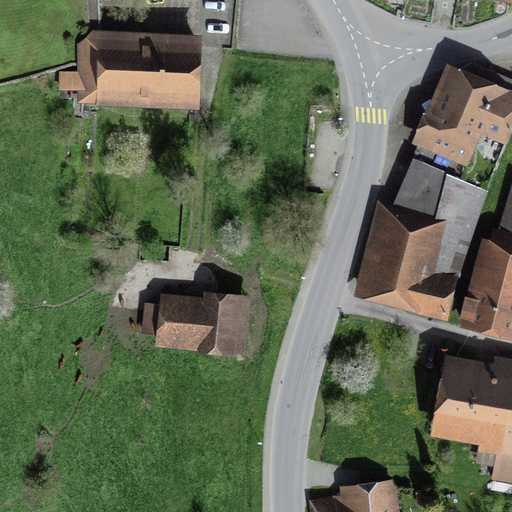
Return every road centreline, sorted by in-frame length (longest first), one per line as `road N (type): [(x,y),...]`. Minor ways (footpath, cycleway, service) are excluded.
road 1 (tertiary): [(289,511),(295,394),(367,153),(365,68)]
road 2 (tertiary): [(511,36),(365,68)]
